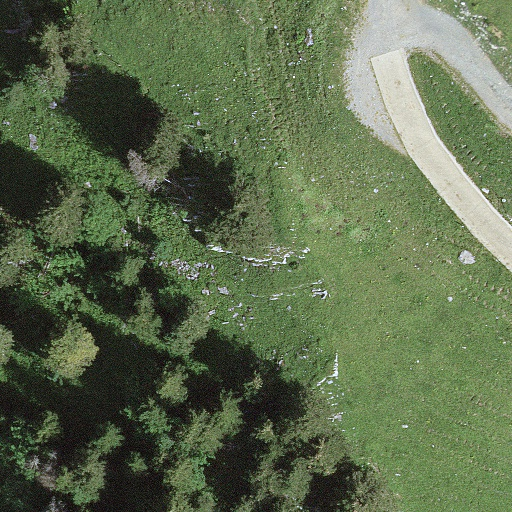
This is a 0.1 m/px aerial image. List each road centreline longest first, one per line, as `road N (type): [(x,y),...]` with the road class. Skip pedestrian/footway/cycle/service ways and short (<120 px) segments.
road 1 (track): [(404,28),(389,58),(409,113),(431,155),(511,248)]
road 2 (track): [(511,110),(436,29),(404,28)]
